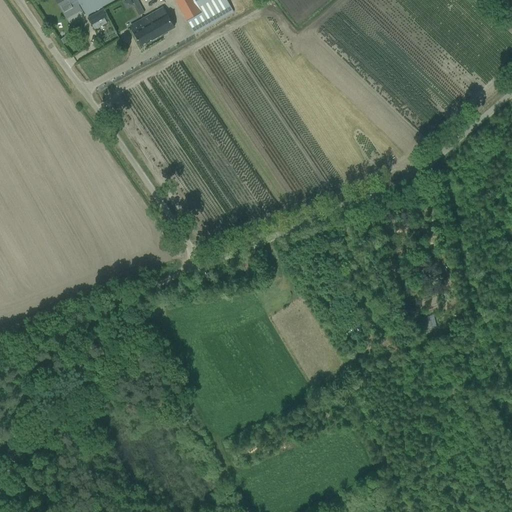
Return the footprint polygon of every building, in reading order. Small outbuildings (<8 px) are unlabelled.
[(55,0),(63,13),(80,4),(77,0),(55,0)] [(77,0),(80,4),(86,16),(95,11),(114,0),(77,0)] [(174,0),(175,1),(194,35),(203,30),(234,12),(226,0),(174,0)] [(146,26),(133,33),(141,47),(160,35),(174,27),(163,8),(145,18),(142,20),(146,26)] [(92,25),(103,19),(99,12),(88,18),(92,25)] [(254,257),(241,262),(247,276),(259,271),(254,257)] [(444,269),(439,272),(443,279),(448,276),(444,269)] [(430,320),(431,336),(439,336),(439,319),(430,320)]
